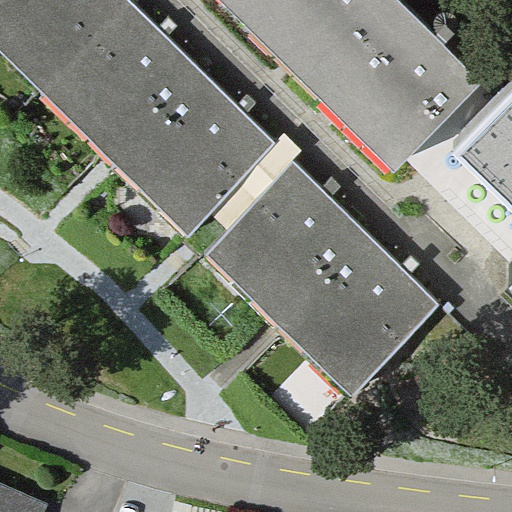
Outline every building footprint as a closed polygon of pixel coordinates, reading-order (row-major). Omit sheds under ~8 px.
[(0,0),(0,36),(192,222),(281,131),(145,0),(0,0)] [(231,0),(387,152),(477,62),(413,0),(231,0)] [(511,72),(458,134),(511,181),(511,72)] [(441,302),(297,157),(207,245),(351,390),(441,302)] [(60,511),(65,502),(0,477),(0,511),(60,511)]
